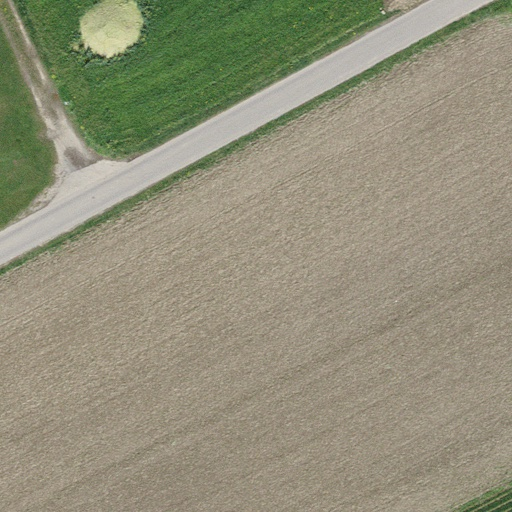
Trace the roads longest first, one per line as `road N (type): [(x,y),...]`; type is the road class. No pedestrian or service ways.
road 1 (unclassified): [(486,0),(0,257)]
road 2 (track): [(92,207),(0,5)]
